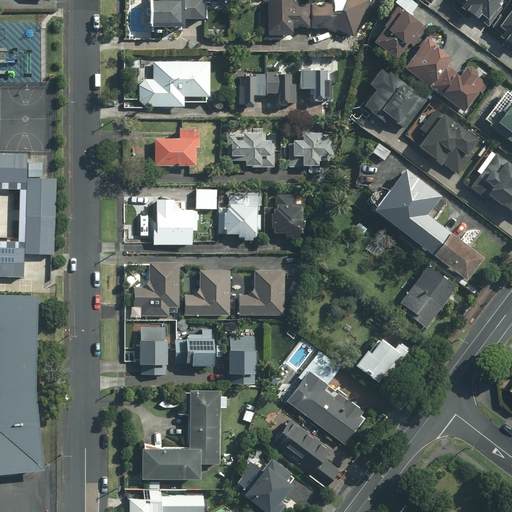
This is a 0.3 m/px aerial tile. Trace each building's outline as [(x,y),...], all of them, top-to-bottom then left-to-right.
[(205,0),(154,0),(154,23),(187,23),(187,17),(206,16),(205,0)] [(294,26),(329,26),(357,37),(368,0),(333,0),(332,2),(294,3),(294,0),(264,0),(265,34),(294,34),(294,26)] [(503,0),(467,0),(463,6),(478,18),(484,11),(490,16),(503,0)] [(399,58),(410,44),(412,45),(427,26),(401,5),(386,24),(388,26),(377,41),(399,58)] [(511,9),(506,17),(502,14),(492,27),(511,41),(511,9)] [(468,65),(460,74),(448,65),(455,58),(429,37),(406,66),(465,111),(480,91),(482,92),(488,84),(479,75),(479,70),(474,65),(468,65)] [(211,95),(211,60),(155,60),(155,78),(145,78),(140,83),(140,99),(147,106),(186,104),(185,95),(211,95)] [(371,83),(377,88),(365,103),(401,132),(428,99),(391,70),(389,72),(384,68),(371,83)] [(328,69),(302,69),(303,87),(317,87),(317,99),(331,99),(331,77),(328,77),(328,69)] [(256,104),(255,91),(281,91),(281,102),(296,102),(295,83),(292,83),(292,74),(241,75),(242,86),(239,86),(240,105),(256,104)] [(511,99),(492,124),(511,138),(511,99)] [(481,138),(437,108),(423,128),(429,133),(421,145),(460,173),(472,155),(470,154),(481,138)] [(181,127),(181,137),(156,137),(157,164),(198,163),(197,145),(200,145),(200,127),(181,127)] [(262,164),(262,166),(275,166),(275,143),(273,143),(273,138),(263,139),(263,131),(245,131),(245,139),(232,139),(232,155),(245,155),(245,164),(262,164)] [(321,164),(321,158),(334,159),(335,143),(332,143),(332,139),(323,139),(323,132),(305,131),(305,139),(291,139),(290,166),(305,166),(305,163),(321,164)] [(26,152),(0,151),(0,180),(26,181),(26,152)] [(511,162),(498,152),(471,187),(499,208),(503,203),(511,209),(511,162)] [(443,194),(408,167),(377,207),(468,278),(485,256),(428,212),(443,194)] [(53,177),(28,177),(29,250),(54,250),(53,177)] [(218,188),(198,188),(198,208),(217,208),(218,188)] [(262,214),(259,214),(259,207),(259,204),(251,204),(251,194),(230,194),(230,207),(220,206),(219,232),(241,232),(241,235),(246,235),(246,239),(255,239),(255,232),(259,233),(259,228),(262,228),(262,214)] [(305,236),(305,204),(297,204),(297,194),(267,194),(267,230),(289,230),(289,236),(305,236)] [(195,243),(196,209),(175,208),(175,199),(157,198),(156,242),(195,243)] [(0,274),(23,275),(24,247),(0,246),(0,274)] [(170,315),(170,305),(180,305),(180,261),(150,261),(151,280),(145,286),(135,286),(135,305),(141,305),(141,315),(170,315)] [(458,285),(429,265),(401,305),(430,325),(458,285)] [(186,313),(231,313),(231,269),(201,269),(202,288),(195,294),(186,294),(186,313)] [(241,314),(286,314),(285,270),(256,270),(257,289),(250,295),(241,295),(241,314)] [(0,470),(40,465),(36,387),(36,293),(0,290),(0,470)] [(166,326),(141,327),(143,362),(168,361),(166,326)] [(402,350),(382,334),(359,364),(379,379),(402,350)] [(255,335),(230,335),(230,371),(255,371),(255,335)] [(216,338),(176,338),(177,364),(216,364),(216,338)] [(364,417),(360,414),(363,409),(339,391),(336,396),(323,387),(327,382),(310,369),(307,374),(287,400),(345,442),(364,417)] [(211,370),(186,370),(186,382),(211,382),(211,370)] [(222,389),(191,389),(191,447),(144,447),(143,477),(203,477),(203,461),(221,462),(222,389)] [(339,468),(325,457),(332,449),(291,417),(271,443),(312,474),(313,473),(327,484),(339,468)] [(292,471),(273,457),(245,494),(269,511),(280,511),(288,502),(283,498),(295,483),(288,477),(292,471)] [(153,511),(153,497),(132,497),(131,511),(153,511)]
